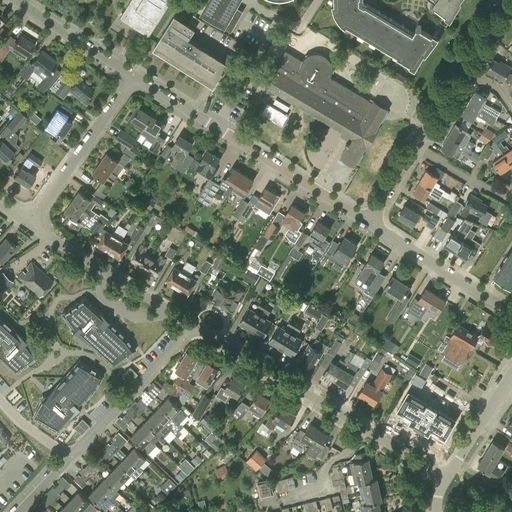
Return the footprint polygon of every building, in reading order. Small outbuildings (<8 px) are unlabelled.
[(158,21),(171,0),(131,0),(119,19),(139,32),(148,37),(159,21),(158,21)] [(209,0),(207,5),(202,14),(224,27),(231,30),(242,11),(235,7),(238,0),(209,0)] [(343,26),(345,27),(345,28),(350,26),(396,53),(398,51),(402,53),(399,58),(414,68),(422,58),(421,58),(420,57),(423,53),(425,54),(436,39),(421,30),(421,29),(421,28),(421,27),(421,26),(420,25),(419,25),(418,25),(417,25),(416,26),(416,27),(416,28),(416,29),(413,35),(365,7),(365,8),(359,4),(358,0),(335,0),(336,4),(332,5),(332,7),(333,8),(333,11),(334,12),(334,14),(335,15),(336,18),(337,20),(338,21),(340,22),(342,25),(343,26)] [(435,0),(436,0),(433,4),(432,4),(431,4),(430,5),(430,6),(430,7),(430,8),(430,9),(431,9),(431,10),(432,10),(433,10),(434,9),(435,8),(449,19),(459,3),(457,2),(458,0),(435,0)] [(229,63),(189,38),(195,28),(174,15),(154,47),(155,47),(208,80),(212,82),(215,84),(217,81),(229,63)] [(201,20),(193,16),(189,22),(196,27),(201,20)] [(34,44),(20,36),(16,43),(13,41),(14,39),(9,36),(2,47),(7,51),(8,49),(18,55),(20,52),(26,56),(34,44)] [(59,72),(54,68),(58,63),(49,56),(42,50),(31,64),(28,61),(19,72),(27,78),(30,73),(40,81),(36,86),(44,92),(59,72)] [(369,100),(330,76),(331,74),(332,72),(332,70),(332,69),(332,66),(331,64),(330,62),(330,61),(329,60),(328,58),(326,57),(325,56),(323,54),(321,53),(318,53),(316,53),(313,53),(311,54),(308,55),(306,56),(304,58),(303,60),(285,50),(277,64),(278,65),(276,68),(271,65),(261,83),(267,87),(330,124),(343,132),(341,136),(344,138),(350,141),(349,143),(346,142),(346,143),(348,145),(340,157),(354,166),(366,145),(368,147),(378,129),(377,128),(381,120),(388,109),(374,101),(373,103),(369,100)] [(494,59),(487,71),(503,80),(508,83),(509,82),(511,83),(511,74),(508,72),(511,68),(505,64),(504,66),(494,59)] [(393,78),(404,84),(407,78),(397,72),(393,78)] [(93,91),(78,79),(74,84),(71,81),(70,83),(60,75),(49,88),(60,96),(67,88),(69,90),(87,104),(92,98),(89,96),(93,91)] [(475,91),(468,103),(496,119),(500,112),(490,106),(488,106),(483,103),(486,98),(475,91)] [(74,110),(63,102),(59,107),(69,115),(74,110)] [(282,126),(288,115),(267,103),(261,114),(282,126)] [(493,124),(496,119),(468,103),(461,114),(473,121),(476,115),(488,122),(493,124)] [(15,117),(19,111),(12,106),(8,111),(15,117)] [(143,127),(140,132),(141,132),(151,116),(153,113),(147,109),(145,112),(136,106),(133,111),(136,112),(132,118),(131,117),(127,122),(133,125),(135,124),(137,122),(143,127)] [(19,147),(7,137),(13,131),(14,133),(27,118),(20,111),(7,126),(0,134),(0,135),(4,139),(3,142),(2,141),(0,142),(0,155),(6,162),(14,153),(19,147)] [(58,113),(49,127),(51,128),(63,137),(73,122),(64,116),(63,117),(58,113)] [(166,125),(151,116),(141,132),(154,140),(148,149),(156,154),(163,142),(156,137),(161,129),(163,130),(166,125)] [(474,144),(468,140),(471,135),(455,125),(448,136),(471,149),(474,144)] [(50,137),(53,133),(46,128),(43,132),(50,137)] [(485,128),(481,134),(490,140),(494,133),(485,128)] [(130,149),(136,139),(121,129),(115,139),(130,149)] [(505,131),(493,139),(511,166),(511,164),(511,148),(509,150),(506,145),(504,147),(500,141),(509,136),(505,131)] [(488,145),(490,140),(481,134),(478,139),(488,145)] [(173,147),(177,150),(178,149),(180,150),(177,155),(182,158),(176,167),(184,172),(193,158),(186,153),(193,143),(180,135),(173,146),(174,146),(173,147)] [(474,152),(471,150),(471,149),(448,136),(441,147),(458,157),(462,150),(471,156),(474,152)] [(500,173),(511,166),(493,139),(494,141),(490,144),(496,153),(494,154),(498,158),(493,162),(494,165),(491,167),(496,174),(499,171),(500,173)] [(173,148),(167,144),(161,155),(167,158),(173,148)] [(482,156),(488,160),(493,150),(488,147),(482,156)] [(100,163),(112,171),(118,162),(124,166),(130,158),(133,160),(136,155),(127,148),(118,161),(107,153),(100,163)] [(216,171),(213,169),(219,159),(207,151),(200,162),(210,168),(206,174),(212,178),(216,171)] [(39,167),(43,161),(31,152),(26,158),(39,167)] [(35,176),(27,171),(30,167),(32,163),(26,159),(23,162),(20,167),(20,166),(13,177),(27,187),(32,181),(35,176)] [(93,173),(104,181),(112,171),(100,163),(93,173)] [(232,167),(229,173),(225,178),(223,177),(219,184),(226,188),(223,194),(228,197),(243,173),(232,167)] [(426,170),(420,181),(431,188),(436,191),(442,195),(454,202),(455,200),(456,198),(439,187),(439,186),(434,183),(438,177),(426,170)] [(254,180),(243,173),(228,197),(228,198),(233,191),(245,198),(250,190),(248,189),(254,180)] [(197,199),(202,202),(215,182),(209,178),(197,199)] [(429,192),(433,195),(436,191),(431,188),(420,181),(413,192),(420,197),(424,199),(429,192)] [(220,185),(215,182),(202,202),(208,206),(220,185)] [(102,183),(93,194),(102,201),(106,196),(101,193),(106,186),(102,183)] [(251,198),(248,203),(238,219),(243,223),(246,218),(247,219),(255,206),(269,215),(280,197),(265,187),(256,202),(251,198)] [(79,191),(72,201),(83,209),(92,215),(96,218),(103,223),(105,224),(106,225),(109,219),(101,213),(100,216),(91,209),(96,204),(100,207),(103,202),(102,201),(93,194),(86,189),(83,194),(81,192),(79,191)] [(440,199),(442,195),(436,191),(433,195),(440,199)] [(487,224),(492,214),(485,211),(488,205),(476,199),(477,197),(471,194),(464,206),(465,206),(461,214),(466,217),(470,209),(482,215),(479,220),(487,224)] [(144,207),(150,211),(155,203),(148,199),(144,207)] [(238,219),(248,203),(242,199),(233,215),(238,219)] [(454,217),(462,204),(455,200),(454,202),(446,214),(454,217)] [(72,201),(65,212),(76,220),(84,226),(92,215),(83,209),(72,201)] [(430,203),(427,208),(437,214),(440,209),(430,203)] [(304,212),(292,204),(286,215),(279,211),(264,234),(273,240),(281,227),(280,227),(282,222),(297,231),(302,223),(299,221),(304,212)] [(419,222),(422,216),(419,214),(405,205),(398,217),(412,225),(415,220),(419,222)] [(183,221),(167,211),(163,217),(179,227),(183,221)] [(163,219),(153,213),(147,224),(153,227),(157,221),(161,223),(163,219)] [(425,214),(422,219),(427,223),(426,226),(433,230),(439,219),(432,215),(431,217),(425,214)] [(455,221),(448,216),(441,228),(448,232),(455,221)] [(103,223),(96,218),(88,229),(95,234),(103,223)] [(311,231),(312,232),(309,238),(313,240),(311,244),(324,252),(330,242),(324,239),(330,228),(318,220),(311,231)] [(130,238),(136,241),(144,228),(138,224),(130,238)] [(102,239),(98,245),(112,253),(126,229),(119,225),(113,235),(106,231),(105,230),(105,229),(103,228),(106,225),(95,234),(102,239)] [(187,226),(184,230),(198,239),(201,235),(187,226)] [(120,258),(128,244),(122,240),(128,230),(126,229),(112,253),(120,258)] [(470,229),(462,241),(455,252),(466,259),(469,256),(472,258),(477,250),(481,244),(472,238),(476,232),(470,229)] [(495,232),(489,229),(482,241),(488,245),(495,232)] [(298,250),(308,235),(303,231),(288,254),(298,261),(303,253),(298,250)] [(444,245),(455,252),(462,241),(451,234),(444,245)] [(344,237),(340,244),(333,240),(321,258),(327,262),(332,253),(346,262),(357,245),(357,244),(351,240),(350,241),(344,237)] [(0,261),(4,257),(6,259),(16,247),(6,238),(0,244),(0,261)] [(135,265),(144,271),(152,258),(143,253),(146,248),(141,245),(138,250),(137,250),(131,260),(136,264),(135,265)] [(165,256),(172,260),(177,251),(170,247),(165,256)] [(510,287),(511,284),(511,248),(494,277),(510,287)] [(372,254),(365,265),(373,270),(366,281),(370,283),(365,291),(373,296),(386,276),(378,272),(384,262),(372,254)] [(157,261),(152,258),(144,271),(150,274),(151,273),(157,276),(163,265),(162,264),(165,258),(160,255),(157,261)] [(224,258),(219,255),(213,267),(218,269),(224,258)] [(270,281),(276,270),(269,265),(267,268),(262,265),(260,264),(254,257),(251,255),(244,266),(256,273),(257,273),(270,281)] [(200,271),(206,274),(212,264),(206,260),(200,271)] [(166,281),(173,286),(188,262),(187,261),(181,271),(175,267),(166,281)] [(53,282),(31,262),(17,277),(39,297),(53,282)] [(196,267),(188,262),(173,286),(188,294),(196,280),(190,276),(196,267)] [(275,277),(278,279),(287,264),(284,262),(275,277)] [(259,276),(244,267),(240,275),(244,277),(243,280),(248,283),(250,281),(255,284),(259,276)] [(13,282),(2,272),(0,274),(0,291),(3,294),(13,282)] [(255,289),(261,292),(267,281),(261,277),(255,289)] [(397,298),(387,314),(389,315),(386,320),(388,321),(387,324),(393,328),(411,300),(409,299),(410,298),(407,296),(413,286),(404,281),(403,283),(393,277),(384,290),(397,298)] [(233,286),(230,292),(219,285),(214,293),(218,296),(215,302),(232,312),(234,311),(239,303),(238,302),(244,293),(233,286)] [(294,292),(293,295),(296,297),(298,293),(300,289),(293,285),(291,288),(294,290),(294,292)] [(419,309),(423,304),(427,307),(435,294),(425,288),(417,301),(418,302),(415,307),(419,309)] [(438,314),(446,301),(435,294),(427,307),(432,310),(429,315),(433,318),(437,313),(438,314)] [(84,298),(61,314),(71,328),(75,325),(79,328),(82,331),(78,335),(112,366),(115,365),(135,350),(126,337),(109,321),(107,323),(102,315),(84,298)] [(257,306),(263,310),(267,303),(261,299),(257,306)] [(272,322),(266,319),(269,313),(273,307),(273,306),(275,304),(269,300),(267,303),(263,310),(260,315),(251,330),(263,337),(272,322)] [(306,311),(318,319),(322,312),(309,305),(306,311)] [(240,323),(251,330),(260,315),(249,308),(240,323)] [(359,317),(354,313),(346,325),(352,328),(359,317)] [(329,317),(323,314),(315,327),(321,331),(329,317)] [(0,359),(14,372),(36,357),(27,343),(22,346),(16,340),(20,336),(0,317),(0,359)] [(297,321),(291,318),(287,324),(293,328),(297,321)] [(476,318),(470,330),(473,332),(475,333),(479,336),(478,337),(497,348),(500,344),(502,346),(506,339),(503,338),(505,335),(494,329),(496,326),(487,321),(486,324),(476,318)] [(297,321),(293,328),(299,331),(303,325),(297,321)] [(449,337),(446,335),(443,340),(447,342),(446,344),(442,342),(438,349),(461,363),(469,348),(471,349),(478,337),(479,336),(475,333),(473,332),(470,330),(458,323),(457,324),(455,322),(449,331),(452,333),(449,337)] [(367,328),(359,323),(354,331),(362,335),(367,328)] [(279,326),(270,341),(281,348),(290,333),(279,326)] [(293,355),(302,340),(290,333),(281,348),(293,355)] [(345,339),(338,335),(328,352),(334,356),(345,339)] [(316,340),(312,347),(309,345),(305,351),(307,352),(301,361),(307,365),(307,367),(310,368),(312,368),(313,368),(322,353),(319,351),(323,345),(316,340)] [(394,345),(387,340),(383,347),(389,352),(394,345)] [(372,359),(370,362),(367,368),(375,372),(387,350),(379,346),(372,359)] [(183,392),(189,382),(198,367),(198,366),(197,367),(193,365),(198,358),(194,356),(195,354),(190,350),(189,352),(187,351),(176,370),(185,375),(184,377),(182,376),(181,377),(179,376),(169,393),(178,400),(183,392)] [(324,374),(335,380),(352,352),(350,350),(343,361),(340,359),(337,365),(331,361),(324,374)] [(355,354),(352,352),(335,380),(347,387),(356,372),(355,371),(358,366),(355,364),(356,361),(353,359),(355,354)] [(372,359),(367,356),(358,371),(363,374),(372,359)] [(41,403),(33,417),(57,431),(74,412),(78,404),(80,406),(95,389),(100,380),(103,375),(79,360),(77,362),(54,387),(48,395),(52,399),(46,405),(41,403)] [(220,371),(218,369),(219,368),(214,365),(214,364),(214,363),(210,361),(209,361),(209,362),(208,362),(199,376),(202,378),(200,382),(206,386),(208,381),(210,382),(213,376),(214,377),(215,375),(220,371)] [(420,374),(428,379),(434,368),(426,364),(420,374)] [(130,368),(121,377),(126,382),(129,384),(137,375),(135,373),(130,368)] [(366,381),(358,394),(374,404),(382,391),(382,390),(391,374),(382,368),(372,385),(366,381)] [(410,370),(403,380),(407,383),(409,380),(414,373),(410,370)] [(238,381),(231,377),(225,389),(221,387),(216,396),(226,401),(229,395),(236,399),(244,385),(243,384),(243,383),(239,381),(238,381)] [(150,389),(149,390),(153,395),(155,393),(157,396),(162,391),(153,382),(148,387),(150,389)] [(189,382),(183,392),(188,395),(194,385),(189,382)] [(142,397),(140,400),(144,404),(147,401),(149,403),(154,398),(152,396),(153,395),(149,390),(147,392),(145,390),(140,395),(142,397)] [(242,399),(232,410),(233,412),(231,413),(237,418),(238,417),(240,419),(247,411),(253,415),(253,413),(261,418),(271,400),(267,398),(258,392),(250,404),(242,399)] [(408,392),(397,411),(412,419),(409,423),(428,434),(430,430),(444,439),(456,419),(437,409),(427,403),(408,392)] [(169,397),(161,405),(180,423),(188,415),(184,412),(186,408),(171,395),(169,397)] [(197,408),(193,414),(199,420),(204,412),(211,399),(204,395),(197,408)] [(142,407),(144,404),(140,400),(137,403),(135,401),(130,406),(139,414),(144,409),(142,407)] [(180,423),(161,405),(154,413),(165,424),(172,416),(180,424),(180,423)] [(288,428),(296,415),(288,410),(280,405),(273,418),(270,417),(266,424),(273,429),(277,422),(288,428)] [(128,412),(125,415),(129,420),(132,417),(134,419),(139,414),(130,406),(126,410),(128,412)] [(165,424),(154,413),(146,421),(157,432),(165,424)] [(125,415),(123,417),(122,418),(120,416),(115,421),(124,430),(129,425),(127,423),(129,420),(125,415)] [(212,431),(215,427),(205,416),(201,420),(212,431)] [(82,418),(73,427),(81,434),(88,427),(89,425),(82,418)] [(157,432),(146,421),(139,429),(150,439),(157,432)] [(301,452),(306,442),(310,445),(319,430),(310,424),(305,432),(300,429),(290,446),(301,452)] [(0,447),(10,438),(0,426),(0,447)] [(142,447),(150,439),(139,429),(131,437),(142,447)] [(319,430),(310,445),(306,452),(315,458),(316,456),(322,459),(329,447),(324,444),(329,435),(319,430)] [(114,437),(116,439),(113,442),(118,446),(120,443),(122,445),(127,440),(119,432),(114,437)] [(216,451),(223,443),(212,432),(204,440),(216,451)] [(341,454),(347,443),(336,437),(330,449),(341,454)] [(493,440),(485,453),(497,460),(504,447),(493,440)] [(112,456),(115,453),(123,460),(127,456),(118,447),(118,446),(113,442),(110,445),(108,443),(104,448),(112,456)] [(135,447),(127,456),(138,466),(146,458),(135,447)] [(98,458),(103,462),(106,459),(108,461),(112,456),(104,448),(99,453),(101,455),(98,458)] [(207,449),(201,455),(206,460),(212,454),(207,449)] [(254,468),(265,457),(257,449),(246,461),(254,468)] [(352,474),(371,469),(367,452),(363,453),(355,455),(356,461),(349,463),(352,474)] [(494,465),(497,460),(485,453),(477,466),(487,471),(485,474),(498,481),(504,471),(494,465)] [(138,466),(127,456),(123,460),(119,463),(131,474),(135,478),(143,470),(138,466)] [(197,456),(192,461),(196,465),(197,466),(202,460),(197,456)] [(102,467),(100,465),(103,462),(98,458),(95,461),(93,459),(89,463),(97,472),(102,467)] [(84,468),(86,470),(83,473),(88,478),(91,475),(93,477),(97,472),(89,463),(84,468)] [(131,474),(119,463),(112,471),(123,482),(131,474)] [(187,474),(195,467),(191,463),(184,471),(187,474)] [(225,465),(215,471),(219,480),(230,475),(225,465)] [(330,472),(331,479),(343,476),(342,469),(339,470),(338,466),(332,467),(333,472),(330,472)] [(187,474),(184,471),(182,469),(176,476),(181,481),(187,474)] [(371,469),(352,474),(355,484),(377,479),(377,478),(373,479),(371,469)] [(123,482),(112,471),(105,479),(120,494),(116,490),(123,482)] [(87,482),(85,481),(88,478),(83,473),(80,476),(78,474),(74,479),(82,487),(87,482)] [(340,489),(346,487),(343,476),(331,479),(333,486),(339,485),(340,489)] [(293,477),(287,478),(290,490),(296,489),(293,477)] [(284,492),(290,490),(287,478),(281,480),(284,492)] [(120,494),(105,479),(97,487),(113,503),(117,506),(120,503),(116,499),(120,494)] [(257,483),(261,496),(275,493),(271,479),(257,483)] [(361,494),(380,490),(377,479),(355,484),(355,485),(358,484),(361,494)] [(177,486),(171,480),(161,489),(168,495),(177,486)] [(278,493),(284,492),(281,480),(275,481),(278,493)] [(346,487),(340,489),(342,499),(348,497),(347,494),(352,493),(350,486),(346,487)] [(89,495),(97,502),(101,506),(106,511),(113,503),(97,487),(89,495)] [(511,492),(501,487),(498,494),(511,500),(511,492)] [(359,505),(360,506),(379,501),(382,501),(380,490),(361,494),(363,504),(359,505)] [(90,502),(79,491),(71,499),(84,511),(94,511),(98,509),(90,502)] [(330,498),(324,499),(327,511),(333,509),(330,498)] [(84,511),(71,499),(64,507),(68,511),(84,511)] [(206,511),(208,511),(205,499),(198,501),(200,511),(206,511)] [(379,501),(360,506),(361,511),(381,511),(379,501)] [(305,511),(312,511),(310,502),(304,504),(305,511)]
